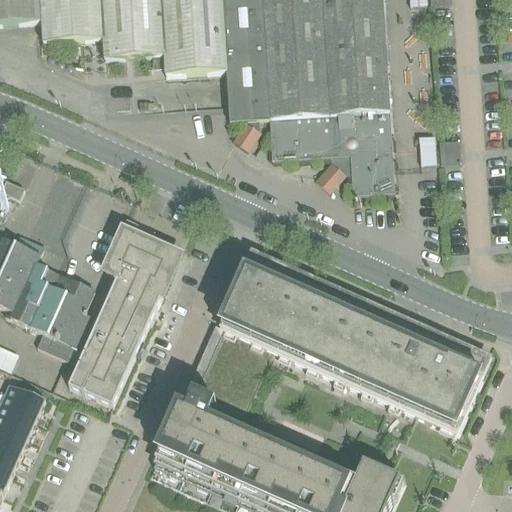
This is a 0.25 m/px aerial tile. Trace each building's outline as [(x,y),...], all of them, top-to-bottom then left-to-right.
[(43,27),(41,0),(0,0),(0,30),(43,27)] [(41,0),(43,27),(44,48),(104,44),(105,64),(165,61),(166,81),(227,77),(230,128),(270,126),(273,165),(335,161),(335,165),(348,176),(352,176),(353,201),(395,198),(382,0),(41,0)] [(406,0),(407,11),(425,11),(425,0),(406,0)] [(223,110),(201,111),(201,126),(224,125),(223,110)] [(420,167),(436,167),(435,146),(419,146),(420,167)] [(25,194),(7,185),(2,196),(20,205),(25,194)] [(85,358),(69,393),(113,412),(181,262),(124,236),(106,276),(119,282),(100,325),(97,324),(96,324),(86,320),(87,317),(84,316),(94,294),(37,269),(44,251),(19,240),(14,249),(2,244),(0,249),(0,311),(7,315),(4,321),(43,338),(36,352),(66,366),(72,352),(85,358)] [(255,263),(223,336),(273,358),(416,421),(455,438),(487,366),(255,263)] [(179,416),(154,472),(243,511),(390,511),(402,486),(391,481),(390,481),(365,469),(355,492),(208,426),(210,420),(212,421),(217,410),(245,422),(273,358),(223,336),(195,399),(189,396),(180,416),(180,415),(179,416)] [(0,370),(13,376),(21,357),(0,348),(0,370)] [(9,390),(0,410),(37,427),(46,407),(9,390)] [(37,427),(0,410),(0,433),(29,446),(37,427)] [(0,455),(20,465),(29,446),(0,433),(0,455)] [(0,477),(12,483),(20,465),(0,455),(0,477)] [(0,500),(3,502),(12,483),(0,477),(0,500)]
